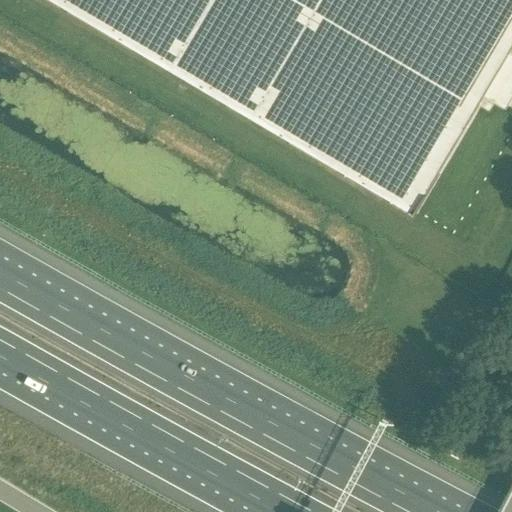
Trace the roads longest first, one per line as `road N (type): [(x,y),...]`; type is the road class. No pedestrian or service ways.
road 1 (track): [(448,419),(409,389),(324,351),(0,168)]
road 2 (motorway): [(428,511),(0,277)]
road 3 (motorway): [(0,349),(295,511)]
